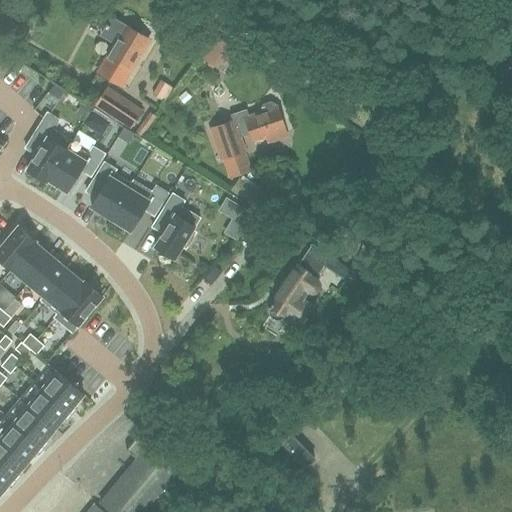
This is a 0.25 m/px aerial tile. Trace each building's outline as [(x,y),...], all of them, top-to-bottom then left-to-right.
[(0,45),(4,49),(21,26),(3,12),(0,16),(0,45)] [(149,37),(138,31),(113,16),(102,33),(116,41),(107,57),(98,72),(121,85),(149,37)] [(160,79),(152,93),(163,99),(171,85),(160,79)] [(124,125),(130,129),(143,108),(106,85),(93,106),(124,125)] [(247,151),(241,135),(250,132),(253,140),(265,135),(267,141),(287,134),(277,105),(275,105),(272,100),(263,103),(263,111),(249,116),(246,109),(231,114),(232,118),(208,128),(220,160),(247,151)] [(91,108),(82,102),(76,112),(85,117),(91,108)] [(47,112),(25,147),(36,153),(26,168),(47,181),(48,179),(46,178),(54,165),(62,152),(70,139),(53,129),(59,119),(47,112)] [(134,132),(130,129),(124,125),(117,136),(128,142),(134,132)] [(54,165),(46,178),(48,179),(57,185),(66,190),(73,180),(80,169),(85,172),(90,175),(97,164),(104,153),(98,149),(92,146),(89,151),(79,145),(70,139),(62,152),(54,165)] [(95,176),(86,190),(91,194),(96,197),(91,206),(100,211),(109,217),(121,198),(130,182),(122,177),(113,172),(116,169),(110,165),(104,161),(95,176)] [(229,190),(254,207),(263,194),(238,177),(229,190)] [(121,198),(109,217),(119,223),(130,230),(136,219),(143,208),(148,211),(154,215),(161,203),(167,192),(162,189),(156,185),(154,188),(152,191),(142,185),(133,179),(131,183),(130,182),(121,198)] [(162,209),(152,226),(157,229),(162,232),(158,239),(154,245),(164,251),(174,258),(178,252),(182,246),(185,247),(190,240),(195,232),(192,230),(196,223),(200,217),(190,211),(181,205),(184,200),(178,196),(172,193),(162,209)] [(2,243),(0,246),(0,260),(1,260),(11,268),(22,254),(34,241),(28,236),(29,235),(23,230),(17,225),(2,243)] [(256,254),(270,236),(258,226),(244,244),(256,254)] [(22,254),(11,268),(19,275),(27,282),(39,268),(50,254),(42,248),(34,241),(22,254)] [(299,322),(299,323),(312,304),(301,298),(306,289),(311,291),(314,290),(316,290),(317,289),(318,288),(319,285),(319,284),(318,281),(317,280),(314,277),(329,254),(312,243),(298,263),(270,305),(269,307),(268,312),(270,315),(275,319),(277,319),(279,318),(281,318),(283,317),(284,315),(287,317),(288,315),(299,322)] [(39,268),(27,282),(35,289),(43,295),(44,296),(55,282),(67,268),(50,254),(39,268)] [(43,295),(40,299),(49,306),(57,313),(70,298),(83,282),(75,275),(67,268),(55,282),(44,296),(43,295)] [(57,313),(54,317),(63,324),(72,332),(87,314),(102,296),(93,288),(84,281),(83,282),(70,298),(57,313)] [(4,311),(0,315),(0,323),(3,326),(11,317),(4,311)] [(15,320),(8,329),(12,333),(20,324),(15,320)] [(30,333),(22,342),(29,348),(37,339),(30,333)] [(5,334),(0,339),(0,345),(4,349),(12,340),(5,334)] [(37,339),(29,348),(36,354),(44,345),(37,339)] [(21,341),(15,348),(24,356),(30,349),(21,341)] [(20,360),(11,352),(6,359),(15,366),(20,360)] [(15,366),(6,359),(1,365),(10,372),(15,366)] [(41,373),(34,381),(53,397),(72,413),(74,411),(71,408),(77,401),(83,393),(65,379),(48,364),(41,373)] [(25,391),(20,398),(37,413),(55,427),(60,420),(66,414),(69,416),(72,413),(53,397),(34,381),(25,391)] [(13,406),(6,415),(25,431),(44,447),(46,444),(43,441),(49,434),(55,427),(37,413),(20,398),(13,406)] [(0,421),(0,438),(9,446),(27,461),(33,454),(38,447),(41,449),(44,447),(25,431),(6,415),(0,421)] [(316,457),(291,431),(280,442),(305,468),(316,457)] [(136,457),(100,501),(114,511),(141,511),(181,465),(140,432),(126,449),(136,457)] [(0,467),(16,480),(18,477),(15,475),(21,468),(27,461),(9,446),(0,438),(0,467)] [(0,492),(5,487),(11,480),(14,483),(16,480),(0,467),(0,492)] [(104,511),(93,503),(85,511),(104,511)]
